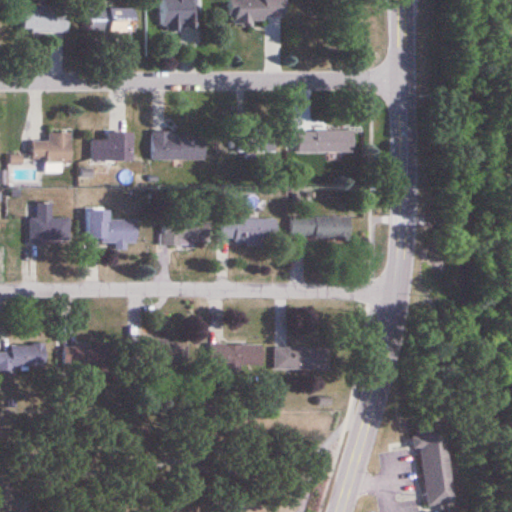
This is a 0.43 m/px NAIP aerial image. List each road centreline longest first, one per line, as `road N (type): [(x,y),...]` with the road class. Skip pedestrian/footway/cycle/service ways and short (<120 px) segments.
road 1 (secondary): [(339,511),(397,293),(401,0)]
road 2 (residential): [(0,291),(427,291)]
road 3 (residential): [(402,82),(0,82)]
